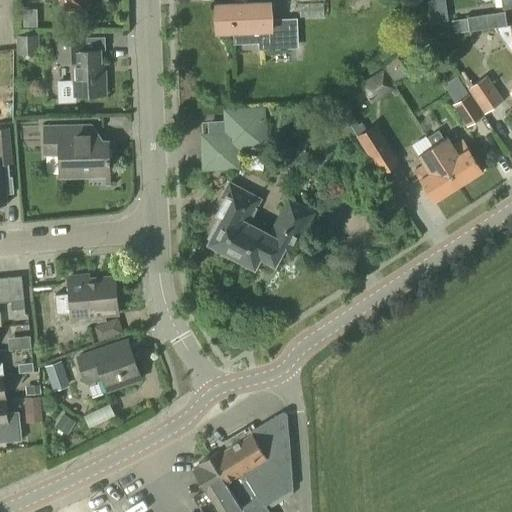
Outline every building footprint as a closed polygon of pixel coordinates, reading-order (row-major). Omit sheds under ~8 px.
[(59,0),(61,12),(87,11),(87,0),(59,0)] [(449,1),(435,3),(437,17),(450,16),(449,1)] [(270,20),(269,3),(216,5),(217,32),(233,31),(233,45),(258,44),(258,51),(298,49),(297,18),(270,20)] [(511,24),(506,25),(505,12),(466,17),(468,31),(494,28),(510,51),(511,53),(511,24)] [(111,35),(112,52),(130,51),(129,34),(111,35)] [(18,54),(37,53),(37,35),(17,36),(18,54)] [(85,51),(84,37),(55,39),(56,63),(71,62),(72,80),(57,81),(58,104),(76,103),(76,96),(105,95),(104,76),(100,76),(99,50),(85,51)] [(389,76),(403,66),(398,58),(384,68),(389,76)] [(0,86),(15,86),(15,62),(0,62),(0,86)] [(375,91),(390,81),(383,70),(368,81),(375,91)] [(472,84),(463,72),(458,75),(484,114),(503,102),(485,75),(472,84)] [(467,127),(483,116),(457,77),(451,81),(456,88),(447,93),(454,104),(452,105),(467,127)] [(203,169),(237,168),(236,148),(265,147),(263,108),(224,110),(225,122),(209,123),(210,135),(202,135),(203,169)] [(380,175),(400,163),(376,124),(356,137),(380,175)] [(75,144),(74,125),(42,126),(43,157),(59,156),(60,176),(108,174),(107,143),(75,144)] [(0,144),(11,144),(9,128),(0,128),(0,144)] [(432,145),(458,186),(483,170),(469,149),(468,149),(462,139),(453,146),(447,136),(442,139),(437,131),(426,137),(431,146),(432,145)] [(433,202),(458,186),(432,145),(431,146),(416,155),(422,164),(413,170),(433,202)] [(0,165),(0,205),(7,204),(6,194),(14,193),(12,177),(9,177),(8,165),(0,165)] [(248,223),(260,199),(228,182),(221,195),(226,198),(218,214),(223,217),(216,230),(213,229),(208,237),(211,239),(209,243),(225,251),(242,220),(248,223)] [(242,220),(225,251),(237,258),(239,262),(246,266),(250,264),(254,266),(268,273),(273,263),(274,263),(280,252),(290,258),(314,213),(288,199),(281,212),(285,214),(278,225),(274,223),(269,234),(248,223),(242,220)] [(88,275),(67,278),(69,293),(54,294),(56,314),(71,312),(72,322),(73,322),(72,312),(85,311),(86,320),(104,319),(103,311),(115,310),(116,314),(117,314),(114,277),(89,280),(88,275)] [(8,277),(10,302),(11,302),(11,310),(24,309),(21,276),(8,277)] [(0,302),(10,302),(8,277),(0,278),(0,302)] [(20,337),(21,349),(31,348),(30,336),(20,337)] [(116,357),(111,345),(77,357),(86,383),(101,377),(106,391),(141,379),(131,352),(116,357)] [(59,383),(73,379),(67,360),(53,364),(59,383)] [(5,398),(0,398),(0,442),(21,441),(18,412),(6,413),(5,398)] [(244,511),(243,511),(269,511),(265,506),(292,489),(287,416),(287,414),(286,413),(284,412),(282,412),(280,413),(250,431),(252,433),(223,451),(222,449),(220,450),(212,455),(242,508),(244,511)] [(209,492),(221,511),(235,511),(242,508),(212,455),(198,464),(199,466),(193,469),(207,494),(209,492)]
